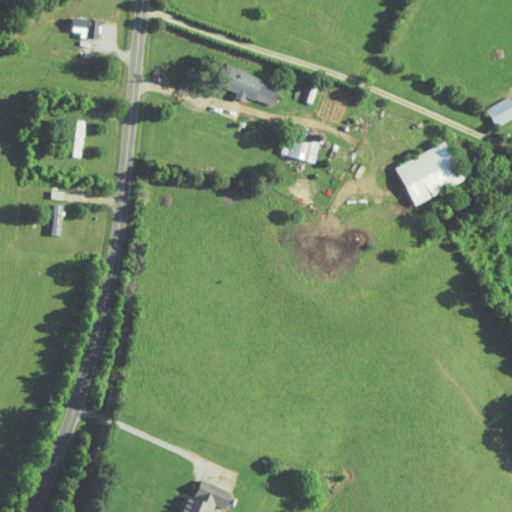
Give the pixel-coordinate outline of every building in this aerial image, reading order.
[(100,37),(101,17),(75,17),(75,30),(83,31),(83,37),(100,37)] [(273,107),(282,85),(228,63),(219,84),(238,92),(238,93),(273,107)] [(496,125),(511,118),(511,95),(488,106),(496,125)] [(317,160),(320,135),(293,131),(290,157),(317,160)] [(416,204),(467,179),(448,141),(397,165),(416,204)] [(62,234),(64,203),(54,203),(53,234),(62,234)] [(187,493),(179,511),(213,511),(216,505),(228,509),(233,495),(202,483),(197,497),(187,493)]
